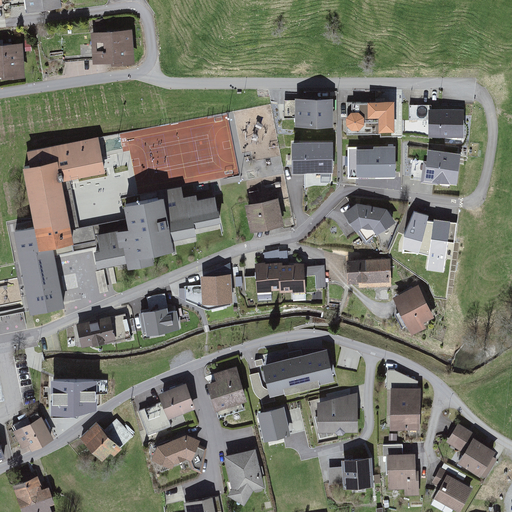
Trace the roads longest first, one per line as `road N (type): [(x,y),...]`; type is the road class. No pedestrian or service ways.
road 1 (residential): [(459,202),(479,197),(490,150),(491,111),(475,89),(159,81),(152,70)]
road 2 (residential): [(511,447),(475,424),(428,376),(329,337),(283,337),(192,365)]
road 3 (residential): [(0,343),(42,334),(239,248),(286,238)]
road 4 (residential): [(192,365),(0,469)]
road 5 (residential): [(152,70),(146,14),(131,3),(3,23)]
road 6 (residential): [(286,238),(343,190),(459,202)]
road 7 (residential): [(192,365),(218,442),(212,483),(172,496)]
road 8 (residential): [(0,92),(152,70)]
